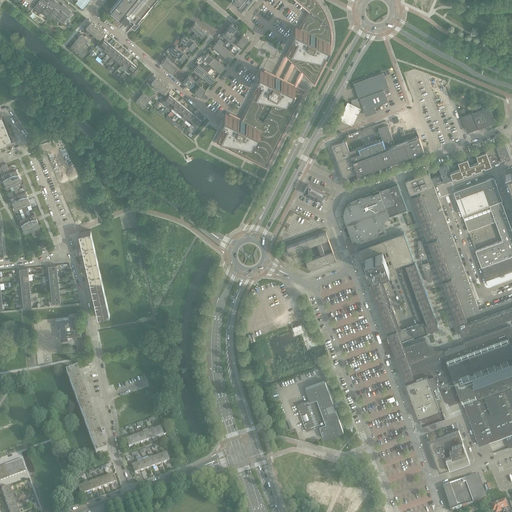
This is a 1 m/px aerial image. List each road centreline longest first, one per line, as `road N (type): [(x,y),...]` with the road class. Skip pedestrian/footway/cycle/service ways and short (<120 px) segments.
road 1 (unclassified): [(209,232),(0,56)]
road 2 (residential): [(130,493),(67,244)]
road 3 (secondary): [(364,20),(252,239)]
road 4 (secondary): [(260,243),(373,26)]
road 5 (unclassified): [(428,480),(351,268)]
road 6 (secondary): [(237,265),(219,311),(215,357),(237,450)]
road 7 (secondary): [(255,446),(228,349),(245,270)]
road 8 (unclassified): [(310,284),(373,447)]
road 9 (residential): [(200,106),(92,13),(97,0)]
road 10 (secondary): [(386,23),(511,87)]
road 11 (residential): [(200,106),(260,34),(247,19),(262,0)]
road 12 (secondary): [(511,76),(392,14)]
